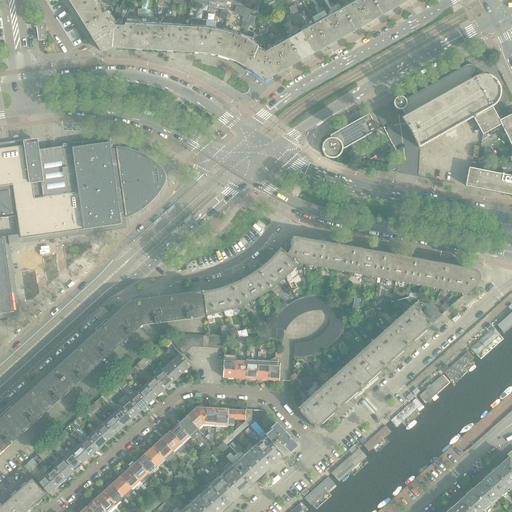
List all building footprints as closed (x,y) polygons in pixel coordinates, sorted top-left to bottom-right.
[(102,15),(93,0),(92,0),(68,0),(85,26),(102,15)] [(381,15),(372,0),(358,0),(342,9),(354,30),(381,15)] [(372,0),(381,15),(407,0),(372,0)] [(228,10),(229,5),(209,2),(208,6),(208,7),(228,10)] [(123,17),(127,8),(121,6),(120,9),(118,15),(123,17)] [(354,30),(342,9),(315,24),(327,45),(354,30)] [(300,22),(297,16),(299,15),(297,11),(292,14),(294,18),(298,24),(300,22)] [(123,48),(124,26),(115,25),(107,12),(102,15),(85,26),(101,52),(115,49),(115,48),(123,48)] [(252,27),(255,18),(250,15),(248,18),(246,23),(244,29),(247,31),(249,26),(252,27)] [(186,52),(187,27),(181,27),(181,25),(171,24),(172,20),(156,18),(156,20),(156,25),(154,50),(186,52)] [(154,50),(156,25),(156,20),(146,20),(146,23),(141,22),(141,20),(131,19),(131,20),(126,20),(124,26),(123,48),(154,50)] [(217,55),(223,31),(224,27),(216,25),(215,28),(205,26),(206,20),(194,19),(189,19),(187,27),(186,52),(201,53),(217,55)] [(46,38),(44,25),(44,21),(37,21),(37,25),(36,25),(37,39),(46,38)] [(266,52),(264,52),(264,47),(272,42),(270,40),(264,28),(261,23),(260,23),(258,36),(257,45),(246,68),(253,72),(264,81),(275,74),(268,60),(266,52)] [(327,45),(315,24),(310,27),(308,25),(292,34),(293,37),(288,40),(300,61),(327,45)] [(246,68),(257,45),(258,36),(254,34),(252,39),(230,30),(229,33),(223,31),(217,55),(232,60),(246,68)] [(300,61),(288,40),(283,42),(281,40),(273,44),(274,47),(266,52),(268,60),(275,74),(300,61)] [(492,107),(492,106),(495,104),(497,101),(499,97),(500,94),(500,92),(500,90),(499,86),(497,83),(495,80),(492,78),(489,76),(486,75),(483,75),(482,75),(480,75),(478,75),(476,76),(475,77),(472,78),(471,75),(472,74),(473,72),(473,70),(473,68),(471,66),(469,65),(467,65),(466,65),(465,65),(428,86),(405,99),(403,98),(401,97),(398,97),(396,98),(395,99),(394,101),(393,102),(393,103),(393,104),(394,106),(395,108),(397,109),(399,110),(402,110),(405,116),(401,117),(407,126),(413,137),(418,148),(419,147),(428,143),(473,117),(492,107)] [(186,110),(186,108),(186,107),(184,105),(183,105),(181,105),(180,105),(179,106),(179,107),(178,107),(178,108),(178,109),(178,110),(178,111),(179,112),(180,113),(181,113),(182,113),(184,113),(186,112),(186,110)] [(511,176),(505,175),(470,168),(469,168),(465,186),(507,194),(511,195),(511,114),(504,118),(499,120),(496,115),(492,107),(473,117),(476,124),(478,127),(482,135),(481,141),(496,133),(494,129),(490,132),(490,131),(501,125),(502,126),(511,146),(511,176)] [(339,150),(364,136),(365,139),(370,136),(368,133),(374,130),(365,115),(327,136),(327,138),(324,139),(322,141),(320,143),(319,146),(318,149),(319,152),(320,154),(322,156),(324,158),(327,159),(329,159),(332,159),(334,157),(336,155),(338,153),(339,150)] [(6,142),(0,143),(0,217),(0,218),(7,217),(10,217),(11,217),(11,216),(16,216),(16,211),(29,210),(27,198),(34,197),(33,191),(41,190),(40,182),(43,181),(38,153),(37,141),(27,142),(27,139),(6,142)] [(154,191),(159,183),(157,182),(154,163),(153,162),(146,157),(137,153),(129,150),(120,148),(115,148),(110,149),(109,142),(81,146),(81,147),(73,148),(73,147),(62,149),(68,194),(71,213),(81,212),(84,230),(121,224),(119,214),(125,213),(136,208),(143,203),(149,197),(154,191)] [(162,172),(160,169),(154,163),(157,182),(159,183),(162,185),(163,183),(164,179),(164,176),(163,174),(162,172)] [(71,213),(68,194),(60,195),(65,232),(74,231),(71,213)] [(65,232),(60,195),(51,196),(56,233),(65,232)] [(56,233),(51,196),(42,197),(48,235),(56,233)] [(39,236),(34,198),(34,197),(27,198),(29,210),(16,211),(16,216),(19,231),(27,238),(39,236)] [(48,235),(42,197),(34,198),(39,236),(48,235)] [(84,230),(81,212),(71,213),(74,231),(84,230)] [(319,264),(323,243),(322,242),(322,241),(316,240),(316,241),(293,237),(292,240),(291,239),(290,245),(291,245),(290,249),(289,252),(287,254),(296,263),(299,260),(319,264)] [(0,239),(0,314),(3,314),(14,312),(11,294),(9,275),(7,266),(4,239),(0,239)] [(350,270),(354,248),(353,248),(353,247),(347,246),(347,247),(342,246),(330,244),(331,243),(325,242),(325,243),(323,243),(319,264),(350,270)] [(380,276),(384,254),(383,253),(377,251),(377,252),(361,249),(361,248),(355,247),(355,248),(354,248),(350,270),(380,276)] [(290,268),(296,263),(287,254),(280,249),(273,256),(266,263),(264,266),(263,265),(258,268),(259,269),(258,270),(271,289),(272,288),(271,286),(275,282),(277,284),(292,270),(290,268)] [(411,282),(415,259),(414,259),(414,258),(408,257),(408,258),(391,255),(392,254),(386,253),(386,254),(384,254),(380,276),(411,282)] [(441,288),(445,265),(444,265),(444,264),(438,263),(438,264),(422,260),(416,259),(415,259),(411,282),(441,288)] [(478,282),(479,279),(479,277),(478,274),(477,272),(475,271),(473,270),(452,266),(452,265),(447,264),(447,265),(445,265),(441,288),(460,292),(463,295),(477,284),(478,282)] [(271,289),(258,270),(257,271),(257,270),(252,273),(252,274),(244,279),(238,282),(238,281),(233,283),(233,284),(232,284),(240,306),(242,305),(241,303),(246,300),(247,303),(265,293),(264,290),(268,288),(270,290),(271,289)] [(240,306),(232,284),(231,285),(230,284),(225,286),(225,287),(216,290),(206,292),(203,292),(204,304),(206,313),(212,311),(212,314),(234,308),(233,306),(238,304),(239,307),(240,306)] [(206,317),(206,313),(204,304),(203,292),(203,291),(169,295),(172,319),(186,317),(187,320),(190,319),(190,317),(204,315),(205,317),(206,317)] [(172,319),(169,295),(137,300),(140,323),(140,324),(154,322),(155,324),(158,323),(158,321),(172,319)] [(318,309),(318,296),(316,295),(310,296),(312,309),(318,309)] [(312,309),(310,296),(306,297),(301,298),(306,310),(312,309)] [(324,309),(328,297),(327,297),(321,296),(318,296),(318,309),(323,309),(324,309)] [(339,305),(338,304),(334,301),(330,298),(328,297),(324,309),(324,310),(328,313),(339,305)] [(306,310),(301,298),(300,298),(294,301),(300,313),(306,310)] [(130,332),(140,323),(137,300),(130,301),(108,321),(106,319),(100,325),(117,344),(128,335),(129,336),(132,334),(130,332)] [(300,313),(294,301),(289,304),(287,305),(295,316),(300,313)] [(441,315),(432,304),(428,304),(417,302),(413,305),(414,306),(428,321),(430,324),(440,315),(440,316),(441,315)] [(295,316),(287,305),(284,308),(281,311),(290,320),(295,316)] [(344,315),(342,311),(340,307),(339,305),(328,313),(329,313),(331,318),(344,316),(344,315)] [(428,321),(414,306),(391,327),(408,345),(431,324),(430,324),(428,321)] [(511,327),(511,310),(495,326),(503,335),(511,327)] [(290,320),(281,311),(279,313),(278,314),(276,317),(286,324),(290,320)] [(344,324),(344,321),(344,320),(344,316),(331,318),(331,319),(331,324),(343,329),(344,324)] [(286,324),(276,317),(275,318),(273,323),(271,328),(276,329),(282,330),(284,330),(286,325),(286,324)] [(341,334),(343,329),(331,324),(331,325),(328,330),(338,338),(341,334)] [(106,354),(117,344),(100,325),(95,329),(96,331),(77,348),(93,366),(104,356),(105,358),(108,356),(106,354)] [(408,345),(391,327),(368,347),(385,366),(408,345)] [(500,335),(494,327),(470,348),(480,360),(503,339),(500,335)] [(282,330),(276,329),(271,328),(258,333),(257,337),(275,338),(275,339),(281,340),(282,330)] [(338,338),(328,330),(324,334),(333,344),(334,343),(338,339),(338,338)] [(191,347),(187,334),(180,341),(188,350),(191,347)] [(197,347),(197,335),(187,334),(191,347),(197,347)] [(333,344),(324,334),(324,335),(319,338),(326,349),(328,348),(333,344)] [(326,349),(319,338),(314,341),(319,353),(322,352),(326,349)] [(188,350),(180,341),(175,345),(183,354),(188,350)] [(319,353),(314,341),(308,343),(311,356),(313,355),(319,353)] [(166,349),(160,343),(157,346),(162,352),(166,349)] [(311,356),(308,343),(303,345),(302,345),(303,351),(303,357),(307,357),(311,356)] [(303,357),(303,351),(302,345),(297,345),(295,345),(294,345),(294,346),(293,358),(297,358),(303,357)] [(162,352),(157,346),(153,349),(159,355),(162,352)] [(385,366),(368,347),(345,368),(362,387),(385,366)] [(82,376),(93,366),(77,348),(53,370),(69,388),(70,387),(79,378),(81,380),(84,378),(82,376)] [(478,361),(468,350),(444,372),(454,383),(463,374),(462,373),(473,362),(475,364),(478,361)] [(234,378),(234,362),(235,357),(238,357),(238,351),(235,351),(235,356),(224,355),(224,361),(223,361),(222,377),(228,378),(228,379),(233,379),(233,378),(234,378)] [(279,381),(280,364),(279,364),(280,353),(275,353),(275,358),(269,361),(268,363),(267,380),(273,380),(273,381),(277,382),(278,381),(279,381)] [(190,366),(179,354),(171,361),(181,374),(190,366)] [(149,364),(145,360),(143,358),(140,361),(145,367),(149,364)] [(145,367),(140,361),(137,364),(138,366),(142,370),(145,367)] [(181,374),(171,361),(162,369),(173,381),(181,374)] [(245,379),(246,362),(234,362),(234,378),(239,378),(239,379),(244,380),(244,379),(245,379)] [(257,379),(257,363),(246,362),(245,379),(250,379),(250,380),(255,380),(255,379),(257,379)] [(267,380),(268,363),(257,363),(257,379),(261,380),(261,381),(266,381),(266,380),(267,380)] [(362,387),(345,368),(321,389),(338,408),(362,387)] [(173,381),(162,369),(154,376),(165,388),(173,381)] [(58,398),(63,393),(65,394),(71,389),(70,387),(69,388),(53,370),(29,392),(45,410),(55,400),(57,402),(60,400),(58,398)] [(132,379),(128,375),(127,373),(123,376),(129,382),(132,379)] [(450,383),(442,374),(417,395),(426,405),(428,404),(429,405),(437,397),(436,396),(450,383)] [(129,382),(123,376),(120,380),(125,385),(129,382)] [(165,388),(154,376),(145,384),(156,396),(165,388)] [(156,396),(145,384),(137,391),(148,404),(156,396)] [(115,394),(112,390),(110,388),(106,391),(112,397),(115,394)] [(338,408),(321,389),(298,410),(314,427),(315,428),(316,427),(338,408)] [(112,397),(106,391),(103,395),(108,401),(112,397)] [(148,404),(137,391),(129,399),(140,411),(148,404)] [(34,420),(45,410),(29,392),(11,408),(10,407),(3,413),(20,432),(31,422),(33,424),(36,421),(34,420)] [(422,405),(415,398),(389,421),(396,428),(401,423),(406,428),(421,415),(416,410),(422,405)] [(140,411),(129,399),(121,406),(132,418),(140,411)] [(99,409),(94,403),(90,406),(95,412),(99,409)] [(95,412),(90,406),(87,410),(92,415),(95,412)] [(132,418),(121,406),(112,414),(123,426),(132,418)] [(204,423),(205,408),(196,408),(186,417),(197,428),(202,423),(204,423)] [(216,424),(217,409),(205,408),(204,423),(216,424)] [(228,424),(228,422),(227,422),(228,410),(217,409),(216,424),(216,428),(216,433),(218,433),(218,428),(220,428),(220,424),(228,424)] [(245,420),(245,411),(228,410),(227,422),(228,422),(234,423),(235,419),(245,420)] [(10,442),(20,432),(3,413),(0,415),(0,450),(7,444),(9,446),(11,443),(10,442)] [(123,426),(112,414),(104,422),(115,434),(123,426)] [(264,427),(253,416),(252,420),(255,422),(262,430),(264,427)] [(197,428),(186,417),(178,424),(188,435),(188,436),(191,439),(193,440),(201,433),(197,428)] [(82,424),(77,418),(73,421),(79,427),(82,424)] [(79,427),(73,421),(70,425),(75,430),(79,427)] [(115,434),(104,422),(95,429),(107,441),(115,434)] [(262,430),(255,422),(250,426),(259,436),(264,432),(262,430)] [(188,435),(178,424),(170,432),(180,443),(188,436),(188,435)] [(294,444),(276,424),(271,429),(272,430),(267,435),(267,436),(257,445),(273,464),(282,456),(283,457),(284,457),(294,447),(294,444)] [(391,433),(384,425),(362,445),(369,452),(374,448),(378,452),(389,442),(385,438),(391,433)] [(107,441),(95,429),(87,437),(98,449),(107,441)] [(180,443),(170,432),(161,439),(172,450),(180,443)] [(66,439),(62,435),(60,433),(57,436),(62,442),(66,439)] [(62,442),(57,436),(53,440),(58,445),(62,442)] [(98,449),(87,437),(79,444),(90,456),(98,449)] [(172,450),(161,439),(153,447),(163,458),(167,462),(175,454),(172,451),(172,450)] [(90,456),(79,444),(71,452),(82,464),(90,456)] [(273,464),(257,445),(233,466),(250,485),(273,464)] [(163,458),(153,447),(145,454),(155,466),(163,458)] [(210,451),(207,447),(202,451),(206,455),(210,451)] [(49,454),(44,448),(40,451),(46,457),(49,454)] [(366,457),(358,448),(331,472),(339,482),(350,473),(353,476),(368,463),(364,459),(366,457)] [(82,464),(71,452),(68,449),(60,457),(62,459),(63,459),(74,471),(82,464)] [(46,457),(40,451),(37,454),(42,461),(46,457)] [(155,466),(145,454),(136,462),(147,473),(155,466)] [(511,479),(509,477),(511,474),(511,460),(509,456),(482,480),(497,497),(511,484),(511,479)] [(74,471),(63,459),(62,459),(54,466),(65,479),(74,471)] [(147,473),(136,462),(128,469),(138,481),(147,473)] [(65,479),(54,466),(46,474),(57,486),(65,479)] [(250,485),(233,466),(211,486),(227,505),(250,485)] [(138,481),(128,469),(120,477),(130,488),(138,481)] [(57,486),(46,474),(37,482),(48,494),(57,486)] [(176,484),(182,478),(178,475),(172,480),(176,484)] [(193,482),(186,475),(183,478),(190,486),(193,482)] [(130,488),(120,477),(112,484),(122,495),(130,488)] [(333,484),(327,477),(304,498),(315,511),(322,504),(320,502),(329,494),(326,491),(333,484)] [(35,504),(40,499),(45,495),(46,494),(31,479),(26,484),(21,488),(16,492),(12,497),(6,501),(15,511),(26,511),(31,508),(35,504)] [(481,511),(497,497),(482,480),(460,500),(470,511),(481,511)] [(122,495),(112,484),(103,492),(113,503),(122,495)] [(219,511),(227,505),(211,486),(188,506),(193,511),(219,511)] [(113,503),(103,492),(95,499),(106,511),(111,511),(115,509),(117,511),(119,511),(121,511),(113,503)] [(106,511),(95,499),(87,507),(92,511),(106,511)] [(470,511),(460,500),(446,511),(470,511)] [(15,511),(6,501),(2,505),(0,507),(0,511),(15,511)] [(300,501),(287,511),(305,511),(307,510),(306,509),(306,508),(300,501)] [(160,511),(164,511),(169,508),(164,503),(158,509),(160,511)]
